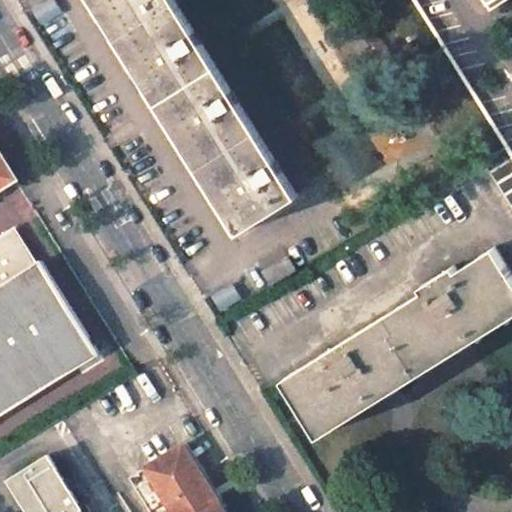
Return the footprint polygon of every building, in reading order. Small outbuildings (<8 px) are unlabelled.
[(176,0),(93,0),(240,233),(299,196),(176,0)] [(511,153),(507,146),(483,160),(511,205),(511,153)] [(0,188),(17,178),(0,151),(0,188)] [(14,229),(0,238),(0,410),(98,349),(44,262),(38,266),(14,229)] [(425,289),(284,378),(316,429),(363,399),(499,315),(511,306),(511,270),(496,245),(458,270),(455,264),(422,285),(425,289)] [(226,511),(183,444),(131,477),(152,511),(226,511)] [(49,454),(10,479),(30,511),(81,511),(79,509),(82,507),(49,454)]
